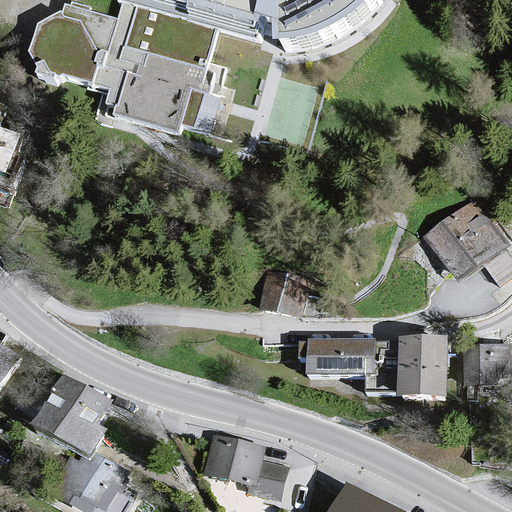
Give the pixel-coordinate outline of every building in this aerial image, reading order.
[(95,0),(329,64),(344,64),(355,64),(368,62),(385,57),(393,49),(403,42),(414,34),(424,22),(432,16),(411,0),(95,0)] [(142,82),(179,98),(186,81),(168,74),(172,63),(153,55),(142,82)] [(0,189),(37,201),(54,144),(28,136),(34,117),(0,106),(0,189)] [(216,137),(216,108),(120,106),(119,136),(216,137)] [(511,237),(484,205),(438,246),(481,295),(511,267),(511,237)] [(325,282),(275,277),(270,319),(320,324),(325,282)] [(419,343),(319,345),(319,381),(385,381),(385,403),(420,403),(419,343)] [(469,343),(423,346),(427,407),(473,404),(469,343)] [(0,347),(0,394),(22,359),(0,347)] [(67,381),(40,433),(94,461),(107,435),(99,430),(112,405),(67,381)] [(263,453),(218,441),(209,477),(253,488),(252,493),(280,500),(287,471),(260,464),(263,453)] [(84,511),(95,511),(97,508),(105,511),(107,511),(127,472),(98,456),(95,463),(78,454),(54,497),(84,511)] [(386,511),(354,494),(343,511),(386,511)]
